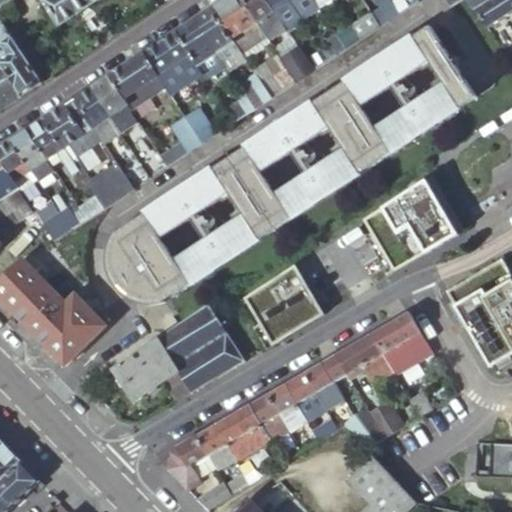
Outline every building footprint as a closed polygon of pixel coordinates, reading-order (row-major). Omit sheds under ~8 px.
[(0,0),(0,10),(15,0),(0,0)] [(41,0),(53,17),(60,28),(102,0),(41,0)] [(241,0),(227,0),(225,2),(255,47),(267,39),(257,24),(241,0)] [(265,0),(241,0),(257,24),(274,13),(265,0)] [(287,0),(265,0),(274,13),(290,3),(287,0)] [(287,0),(290,3),(295,11),(312,0),(311,0),(287,0)] [(373,14),(381,26),(390,20),(399,14),(391,2),(389,0),(375,0),(379,7),(371,12),(373,14)] [(403,0),(393,0),(391,2),(399,14),(409,7),(403,0)] [(444,0),(451,10),(466,0),(444,0)] [(511,0),(493,0),(475,12),(486,29),(511,12),(511,0)] [(225,2),(213,10),(234,44),(239,50),(248,44),(252,50),(255,47),(225,2)] [(213,10),(195,21),(217,55),(219,54),(234,44),(213,10)] [(373,14),(371,12),(354,23),(364,37),(372,32),(381,26),(373,14)] [(0,62),(0,67),(23,98),(44,84),(0,20),(0,45),(8,57),(0,62)] [(195,21),(177,34),(199,66),(203,74),(213,89),(221,84),(212,70),(206,62),(214,57),(217,55),(195,21)] [(364,37),(354,23),(339,33),(349,48),(352,46),(364,37)] [(511,34),(505,25),(491,34),(510,59),(511,57),(511,34)] [(266,136),(245,149),(244,148),(212,170),(214,174),(146,219),(143,215),(127,226),(143,251),(163,238),(228,196),(242,215),(177,259),(157,272),(174,297),(191,286),(188,282),(256,237),(259,241),(291,219),(288,216),(356,171),(359,175),(390,153),(388,150),(455,105),(458,109),(475,97),(427,27),(411,37),(412,38),(391,52),(390,52),(365,68),(365,69),(344,83),(343,82),(312,103),(313,104),(291,118),(291,117),(265,134),(266,136)] [(349,48),(339,33),(328,40),(332,46),(330,47),(324,51),(329,57),(330,60),(339,54),(349,48)] [(177,34),(143,56),(161,83),(176,106),(190,96),(179,79),(171,67),(180,61),(189,73),(199,66),(177,34)] [(317,42),(324,51),(330,47),(324,37),(317,42)] [(317,56),(307,63),(313,71),(330,60),(329,57),(324,51),(317,56)] [(143,56),(108,78),(127,106),(161,83),(143,56)] [(220,65),(214,57),(206,62),(212,70),(220,65)] [(171,67),(179,79),(189,73),(180,61),(171,67)] [(289,72),(296,83),(313,71),(307,63),(306,61),(289,72)] [(203,74),(199,66),(189,73),(193,81),(203,74)] [(0,112),(0,113),(23,98),(0,67),(0,112)] [(276,78),(285,90),(296,83),(289,72),(287,70),(276,78)] [(108,78),(91,90),(109,117),(127,106),(108,78)] [(251,112),(271,99),(263,87),(257,78),(241,89),(237,91),(243,100),(238,104),(242,110),(247,106),(251,112)] [(263,87),(271,99),(285,90),(276,78),(263,87)] [(91,90),(74,101),(97,136),(102,142),(105,140),(97,126),(109,117),(91,90)] [(74,101),(44,121),(63,149),(81,137),(85,142),(86,143),(97,136),(74,101)] [(127,106),(109,117),(150,179),(167,168),(127,106)] [(185,120),(201,145),(216,135),(200,111),(185,120)] [(105,140),(102,142),(126,179),(133,191),(150,179),(109,117),(97,126),(105,140)] [(172,130),(188,154),(201,145),(185,120),(172,130)] [(44,121),(27,132),(47,162),(58,155),(63,164),(64,163),(70,159),(67,154),(63,149),(44,121)] [(27,132),(11,143),(30,173),(42,166),(48,175),(53,172),(47,162),(27,132)] [(81,137),(63,149),(67,154),(85,142),(81,137)] [(0,149),(0,163),(8,176),(13,184),(25,177),(30,185),(36,182),(30,173),(11,143),(0,149)] [(42,166),(30,173),(36,182),(37,182),(48,175),(42,166)] [(0,202),(5,199),(17,191),(13,184),(8,176),(0,181),(0,202)] [(25,177),(13,184),(17,191),(19,193),(30,185),(25,177)] [(97,199),(104,211),(133,191),(126,179),(97,199)] [(460,235),(428,180),(366,221),(373,234),(396,273),(460,235)] [(17,191),(5,199),(20,222),(33,214),(19,193),(17,191)] [(72,215),(80,227),(104,211),(97,199),(72,215)] [(62,207),(65,212),(68,209),(75,205),(73,201),(62,207)] [(4,203),(0,205),(0,220),(7,232),(18,225),(4,203)] [(35,217),(42,227),(47,223),(40,212),(34,215),(35,217)] [(53,243),(60,239),(76,229),(70,220),(48,236),(53,243)] [(143,251),(127,226),(115,234),(112,239),(108,247),(105,260),(107,272),(109,278),(114,287),(119,294),(127,301),(134,304),(149,307),(161,306),(174,297),(157,272),(177,259),(163,238),(143,251)] [(396,273),(373,234),(367,238),(390,276),(396,273)] [(34,255),(24,262),(41,279),(49,272),(34,255)] [(449,290),(447,291),(491,368),(494,366),(499,375),(511,366),(511,274),(503,259),(471,277),(473,280),(451,293),(449,290)] [(41,279),(24,262),(23,262),(0,285),(0,298),(5,304),(13,313),(44,283),(41,279)] [(273,345),(326,315),(297,265),(244,295),(273,345)] [(66,306),(44,283),(13,313),(48,348),(66,367),(107,326),(78,295),(66,306)] [(164,383),(180,403),(245,363),(221,328),(207,308),(113,371),(135,403),(164,383)] [(432,351),(408,311),(372,332),(383,353),(391,367),(395,373),(432,351)] [(383,353),(372,332),(335,354),(347,374),(364,364),(383,353)] [(391,367),(383,353),(364,364),(372,378),(391,367)] [(347,374),(335,354),(303,373),(315,394),(325,409),(343,399),(334,382),(347,374)] [(315,394),(303,373),(286,383),(297,403),(296,404),(305,421),(306,422),(307,421),(324,411),(325,410),(325,409),(315,394)] [(297,403),(286,383),(249,405),(272,442),(289,432),(289,430),(305,421),(296,404),(297,403)] [(421,390),(408,398),(418,414),(430,406),(424,395),(421,390)] [(272,442),(249,405),(217,424),(237,460),(238,462),(272,442)] [(383,437),(396,428),(383,406),(370,414),(383,437)] [(364,449),(383,437),(370,414),(367,409),(341,425),(342,426),(364,449)] [(237,460),(217,424),(196,436),(213,463),(218,472),(237,460)] [(213,463),(196,436),(173,450),(169,470),(189,492),(203,483),(196,473),(213,463)] [(13,453),(1,440),(0,440),(0,482),(22,462),(13,453)] [(511,447),(488,446),(487,478),(511,479),(511,447)] [(407,511),(415,505),(393,481),(371,457),(346,481),(351,487),(369,507),(364,511),(407,511)] [(0,511),(8,511),(40,482),(34,475),(22,462),(0,482),(0,511)] [(196,473),(203,483),(218,472),(213,463),(196,473)] [(232,495),(250,484),(244,473),(226,485),(232,495)] [(208,511),(232,495),(226,485),(224,482),(198,501),(208,511)] [(249,499),(235,511),(261,511),(250,500),(249,499)]
